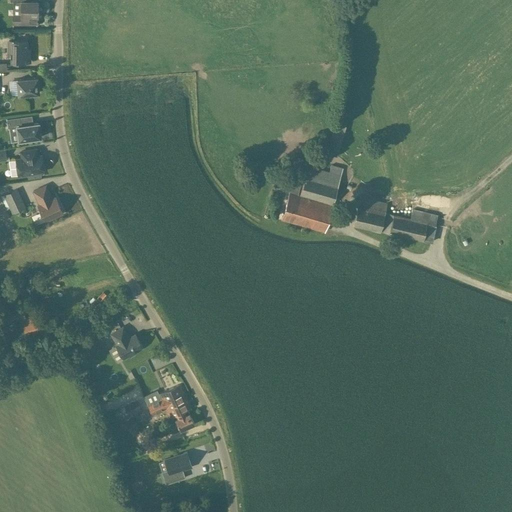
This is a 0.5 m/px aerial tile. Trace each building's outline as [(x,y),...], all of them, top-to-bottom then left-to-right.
[(9,0),(10,2),(21,2),(21,15),(13,15),(13,24),(38,24),(38,1),(31,1),(30,0),(9,0)] [(30,62),(31,53),(28,53),(28,41),(8,41),(8,48),(13,48),(12,62),(30,62)] [(33,95),(33,93),(39,93),(37,78),(17,80),(19,95),(25,94),(25,96),(33,95)] [(39,123),(22,125),(21,118),(8,119),(9,128),(17,127),(19,140),(20,140),(20,142),(27,141),(27,139),(41,137),(39,123)] [(338,123),(328,153),(337,156),(347,126),(338,123)] [(44,171),(42,160),(41,155),(37,156),(36,149),(21,152),(22,159),(16,160),(18,175),(28,174),(28,179),(41,177),(40,172),(44,171)] [(330,172),(308,165),(300,194),(317,199),(309,226),(326,230),(344,168),(332,165),(330,172)] [(46,185),(34,191),(40,204),(38,205),(45,221),(63,212),(56,197),(52,198),(46,185)] [(4,195),(12,214),(25,208),(17,189),(4,195)] [(300,194),(290,191),(282,218),(309,226),(317,199),(300,194)] [(385,213),(358,206),(354,225),(381,231),(385,213)] [(427,222),(394,214),(390,232),(423,239),(427,222)] [(20,303),(37,298),(32,284),(16,288),(20,303)] [(7,324),(14,321),(20,341),(41,335),(34,315),(25,317),(22,307),(4,313),(7,324)] [(143,346),(136,334),(130,338),(123,327),(112,334),(118,344),(116,345),(124,358),(143,346)] [(98,332),(85,339),(89,346),(102,339),(98,332)] [(159,393),(161,398),(147,405),(152,415),(166,409),(166,408),(186,399),(180,384),(159,393)] [(180,430),(193,424),(187,409),(190,408),(186,399),(166,408),(166,409),(170,418),(173,416),(180,430)] [(126,419),(142,412),(137,400),(121,407),(126,419)] [(171,469),(164,472),(168,484),(188,477),(185,469),(194,466),(189,452),(167,460),(171,469)] [(143,487),(141,480),(132,483),(134,490),(143,487)]
